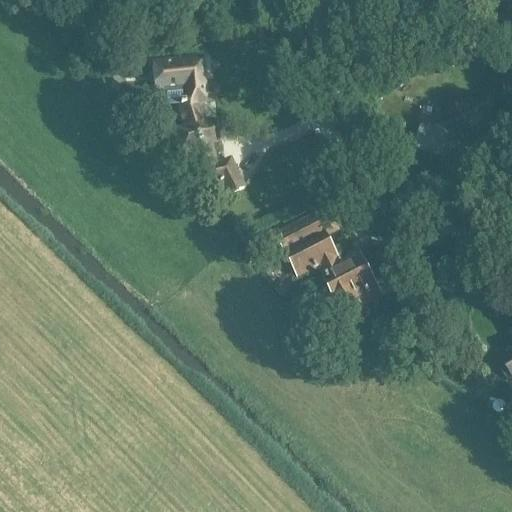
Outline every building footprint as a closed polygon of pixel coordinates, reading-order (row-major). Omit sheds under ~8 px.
[(134,48),(125,32),(112,40),(121,56),(134,48)] [(203,57),(150,62),(153,93),(162,93),(161,91),(181,89),(183,101),(179,102),(180,107),(178,107),(184,131),(173,134),(182,163),(193,161),(202,189),(220,185),(225,197),(243,188),(229,159),(215,164),(215,162),(218,162),(207,122),(203,123),(198,106),(208,105),(203,57)] [(449,144),(461,137),(463,141),(481,130),(480,128),(497,118),(485,98),(473,105),(472,103),(470,105),(469,103),(463,106),(458,97),(442,107),(452,122),(440,129),(421,125),(421,126),(422,126),(415,155),(444,161),(444,162),(445,163),(449,144)] [(361,116),(339,127),(346,141),(368,131),(361,116)] [(471,153),(450,165),(458,179),(479,167),(471,153)] [(341,191),(366,179),(376,175),(369,159),(334,176),(341,191)] [(255,238),(242,245),(251,262),(283,246),(299,276),(320,266),(327,279),(325,280),(344,316),(361,307),(361,306),(381,295),(359,254),(340,264),(325,235),(336,229),(326,210),(278,235),(276,231),(257,241),(255,238)] [(511,336),(511,337),(511,336),(511,354),(501,361),(504,365),(501,370),(505,378),(511,379),(511,336)]
